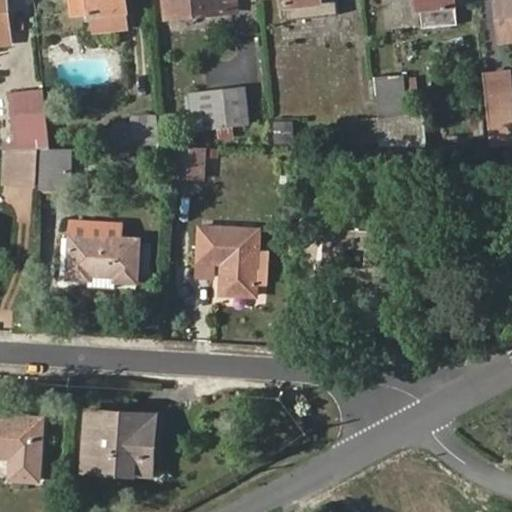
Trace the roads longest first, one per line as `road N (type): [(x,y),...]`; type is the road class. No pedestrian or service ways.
road 1 (residential): [(0,353),(347,378),(385,390),(423,416)]
road 2 (tertiary): [(244,511),(423,416)]
